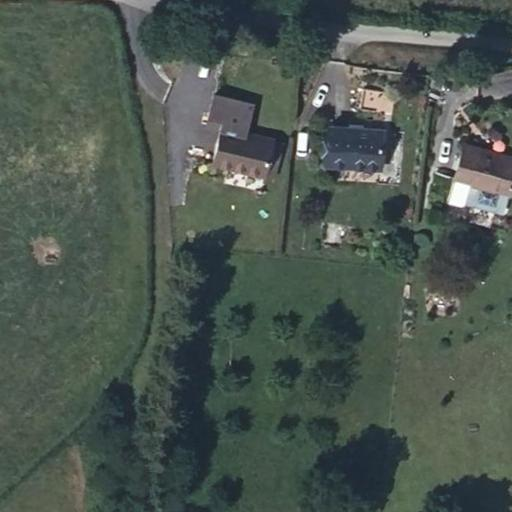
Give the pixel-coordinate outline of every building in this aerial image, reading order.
[(220,111),(180,100),(174,123),(199,130),(198,136),(212,140),(220,111)] [(199,130),(174,123),(173,130),(198,136),(199,130)] [(358,137),(302,133),(299,172),(355,177),(358,137)] [(212,140),(198,136),(189,172),(240,186),(248,149),(212,140)] [(465,207),(467,190),(511,197),(511,153),(461,145),(451,204),(465,207)]
